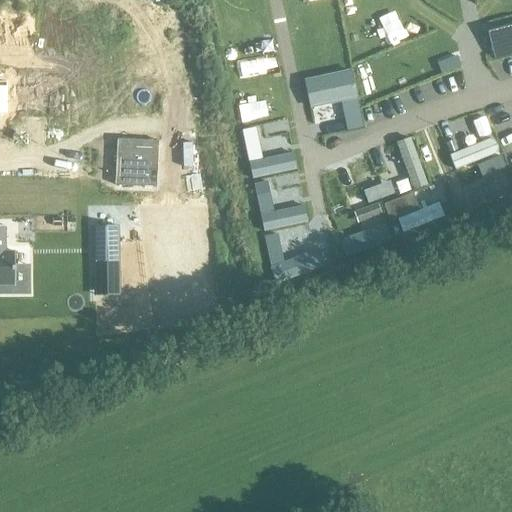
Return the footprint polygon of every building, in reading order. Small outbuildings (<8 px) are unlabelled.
[(159,51),(161,5),(39,0),(31,0),(30,46),(159,51)] [(511,22),(486,30),(494,60),(511,55),(511,22)] [(156,82),(157,65),(28,61),(28,77),(156,82)] [(340,103),(355,99),(357,99),(350,71),(303,81),(309,109),(340,103)] [(0,118),(3,118),(3,110),(44,110),(44,81),(0,80),(0,118)] [(118,139),(118,176),(158,176),(158,141),(118,139)] [(272,213),(259,216),(263,233),(307,223),(303,206),(272,213)] [(0,294),(11,294),(11,285),(15,285),(14,252),(5,252),(5,226),(0,225),(0,294)] [(344,258),(390,241),(384,225),(338,242),(344,258)] [(117,227),(93,227),(94,291),(94,295),(118,295),(118,291),(117,227)] [(282,264),(269,269),(276,285),(323,266),(317,250),(282,264)]
